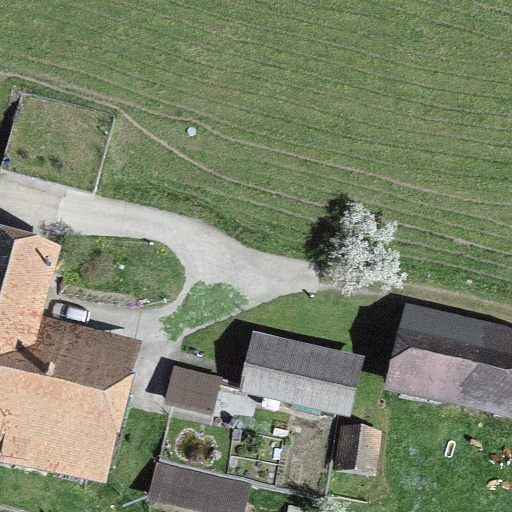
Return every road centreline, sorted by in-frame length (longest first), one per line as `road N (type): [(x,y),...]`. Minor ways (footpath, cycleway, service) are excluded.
road 1 (track): [(142,347),(193,319),(213,286),(195,254),(0,214)]
road 2 (track): [(511,326),(340,291),(213,286)]
